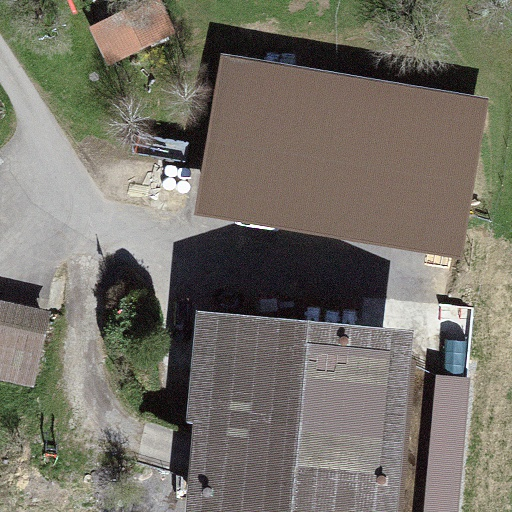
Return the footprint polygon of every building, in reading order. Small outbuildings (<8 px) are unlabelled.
[(167,31),(153,2),(98,30),(112,59),(167,31)] [(478,114),(227,71),(207,193),(457,235),(478,114)] [(0,156),(0,174),(9,166),(0,156)] [(404,511),(430,334),(202,302),(172,511),(404,511)] [(58,319),(0,308),(0,384),(45,392),(58,319)] [(80,511),(0,479),(0,511),(80,511)]
